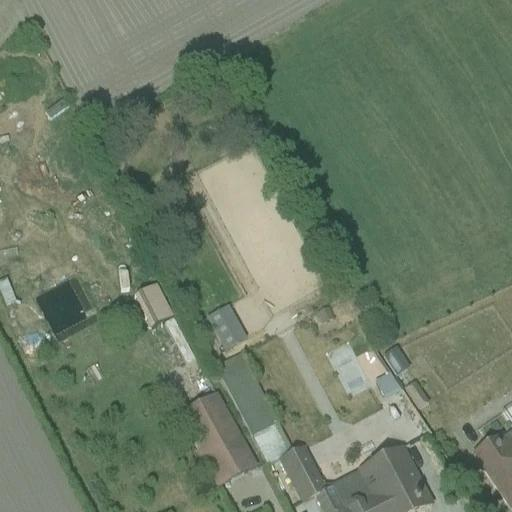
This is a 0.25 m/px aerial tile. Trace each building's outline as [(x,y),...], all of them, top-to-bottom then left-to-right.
[(131,282),(140,279),(133,258),(124,261),(131,282)] [(155,292),(133,303),(149,335),(171,324),(155,292)] [(174,349),(182,344),(171,325),(163,329),(174,349)] [(395,382),(408,374),(395,353),(382,361),(395,382)] [(416,511),(415,509),(418,508),(415,504),(413,505),(410,498),(420,493),(401,454),(380,464),(379,463),(375,462),(368,466),(367,469),(367,471),(330,492),(322,492),(302,454),(292,460),(240,360),(214,373),(266,474),(277,468),(300,511),(316,503),(320,511),(416,511)] [(383,407),(399,398),(387,380),(373,387),(383,407)] [(417,416),(428,409),(414,388),(402,395),(417,416)] [(215,400),(176,421),(215,494),(255,473),(215,400)] [(511,511),(511,437),(500,446),(497,442),(472,460),(506,511),(511,511)]
